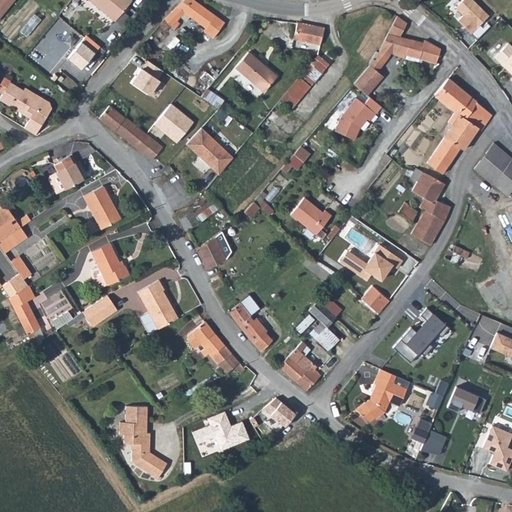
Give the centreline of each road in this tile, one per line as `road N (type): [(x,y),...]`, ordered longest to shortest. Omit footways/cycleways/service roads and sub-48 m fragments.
road 1 (residential): [(310,407),(229,332),(145,185),(82,118)]
road 2 (residential): [(505,119),(469,154),(447,232),(422,274),(310,407)]
road 3 (residential): [(511,495),(418,474),(361,446),(310,407)]
road 4 (residential): [(397,0),(473,71),(505,119)]
road 5 (residential): [(82,118),(85,98),(168,0)]
